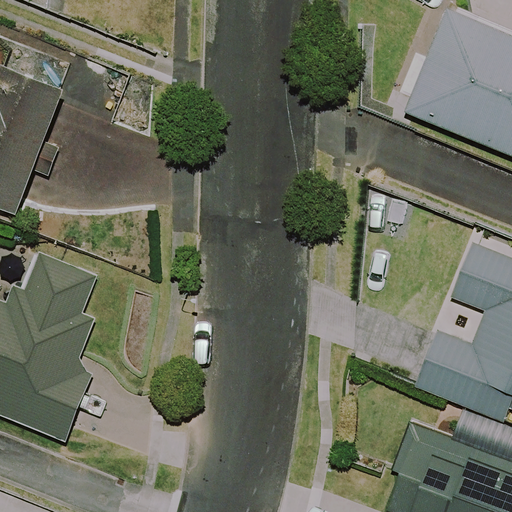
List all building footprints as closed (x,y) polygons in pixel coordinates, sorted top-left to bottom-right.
[(511,37),(447,11),(405,115),(511,158),(511,37)] [(0,209),(18,216),(64,91),(0,67),(0,209)] [(511,265),(466,246),(445,298),(482,313),(470,342),(433,327),(407,389),(511,432),(511,265)] [(0,422),(70,450),(94,390),(74,382),(97,323),(83,318),(100,275),(45,253),(32,287),(15,281),(9,295),(0,291),(0,422)] [(511,511),(511,465),(417,429),(386,509),(393,511),(511,511)]
